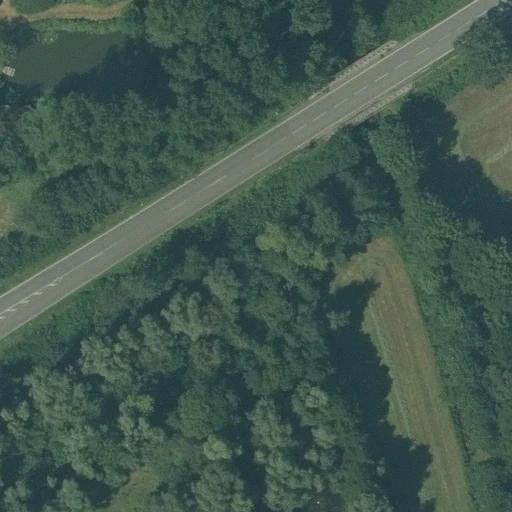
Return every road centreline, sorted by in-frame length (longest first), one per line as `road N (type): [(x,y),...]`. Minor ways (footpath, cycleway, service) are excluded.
road 1 (primary): [(285,145),(0,319)]
road 2 (primary): [(285,145),(509,0)]
